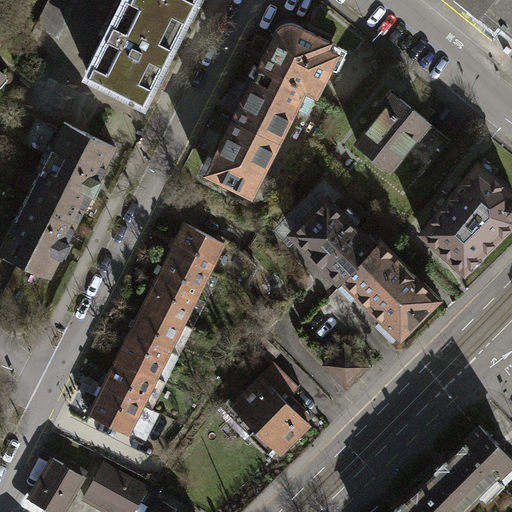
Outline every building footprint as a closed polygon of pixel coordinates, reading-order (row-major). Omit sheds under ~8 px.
[(194,1),(192,0),(125,0),(88,74),(143,102),(194,1)] [(467,0),(482,11),(491,0),(467,0)] [(511,0),(491,0),(482,11),(511,35),(511,0)] [(312,90),(317,93),(337,52),(327,47),(329,42),(295,23),(289,23),(284,24),(280,27),(276,32),(274,36),(260,64),(312,90)] [(312,90),(260,64),(254,62),(245,79),(251,82),(233,117),(279,140),(296,106),(303,109),(312,90)] [(386,107),(357,141),(389,167),(427,120),(390,90),(380,102),(386,107)] [(25,142),(38,117),(23,109),(10,135),(25,142)] [(47,154),(60,128),(38,117),(25,142),(47,154)] [(279,140),(233,117),(213,157),(208,155),(200,169),(252,195),(259,181),(253,178),(263,159),(268,161),(279,140)] [(47,154),(25,198),(77,223),(115,146),(64,121),(60,128),(47,154)] [(479,163),(450,197),(498,236),(511,221),(511,190),(511,188),(479,163)] [(341,210),(327,197),(291,233),(339,281),(375,244),(354,223),(360,217),(347,204),(341,210)] [(450,197),(420,232),(464,269),(498,236),(450,197)] [(25,198),(0,248),(0,250),(50,276),(77,223),(25,198)] [(181,222),(168,249),(213,271),(226,244),(181,222)] [(380,239),(375,244),(339,281),(336,284),(351,298),(357,292),(381,315),(374,322),(392,340),(437,295),(380,239)] [(242,252),(226,244),(213,271),(246,287),(256,265),(242,252)] [(168,249),(154,276),(199,298),(213,271),(168,249)] [(154,276),(141,303),(186,325),(199,298),(154,276)] [(141,303),(127,330),(172,352),(186,325),(141,303)] [(127,330),(114,357),(159,379),(172,352),(127,330)] [(344,344),(324,364),(345,385),(365,365),(344,344)] [(114,357),(100,384),(145,406),(159,379),(114,357)] [(230,402),(254,427),(287,395),(294,389),(270,364),(230,402)] [(100,384),(87,411),(132,433),(145,406),(100,384)] [(254,427),(280,453),(309,424),(301,416),(305,413),(287,395),(254,427)] [(159,413),(145,406),(132,433),(146,440),(159,413)] [(511,456),(479,424),(403,501),(414,511),(458,511),(490,480),(509,461),(511,458),(511,456)] [(66,466),(51,457),(30,496),(58,511),(61,511),(86,469),(69,460),(66,466)] [(511,463),(509,461),(490,480),(511,501),(511,463)] [(101,467),(84,496),(111,511),(131,511),(143,492),(101,467)] [(178,511),(176,509),(162,501),(155,511),(178,511)] [(414,511),(403,501),(390,511),(414,511)]
